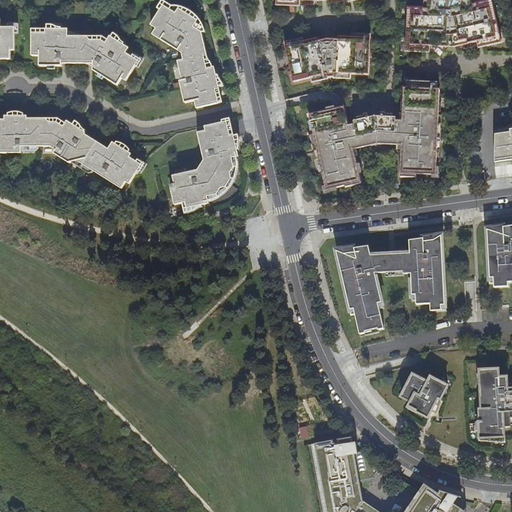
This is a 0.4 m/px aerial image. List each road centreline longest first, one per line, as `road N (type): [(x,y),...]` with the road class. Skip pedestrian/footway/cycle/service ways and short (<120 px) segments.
road 1 (residential): [(511,485),(429,466),(354,406),(311,321),(286,227)]
road 2 (residential): [(286,227),(235,0)]
road 3 (residential): [(511,195),(286,227)]
